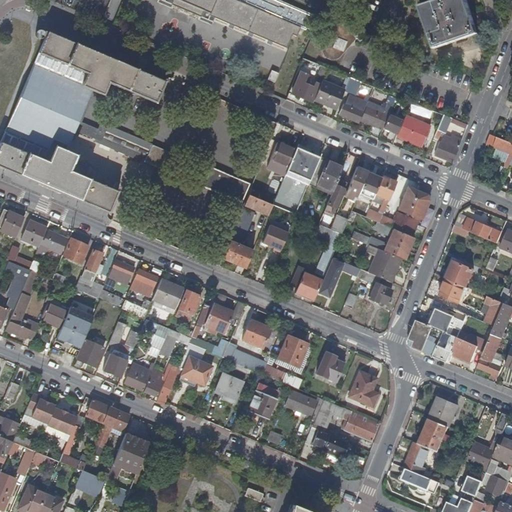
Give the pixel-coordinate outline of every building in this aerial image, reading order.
[(156,0),(155,4),(169,9),(170,6),(169,5),(171,0),(156,0)] [(171,0),(169,5),(170,6),(198,16),(200,17),(202,12),(208,14),(208,17),(213,19),(286,47),(291,34),(295,35),(299,26),(233,0),(171,0)] [(434,0),(420,5),(434,48),(479,32),(467,0),(434,0)] [(202,12),(200,17),(198,16),(196,20),(210,26),(213,19),(208,17),(208,14),(202,12)] [(345,45),(354,40),(347,29),(346,27),(345,26),(344,25),(342,24),(341,24),(339,24),(337,23),(336,24),(334,24),(333,25),(331,26),(330,27),(329,28),(329,29),(324,39),(321,47),(320,48),(320,50),(320,52),(320,53),(320,54),(321,56),(322,57),(323,59),(324,60),(325,61),(328,61),(329,62),(331,62),(333,61),(335,61),(337,60),(338,59),(339,57),(340,55),(345,45)] [(19,95),(0,139),(0,169),(107,214),(116,192),(79,177),(82,169),(74,166),(75,164),(70,162),(71,160),(61,155),(72,129),(95,139),(94,142),(161,170),(169,153),(101,124),(99,129),(76,120),(88,91),(97,94),(101,92),(104,83),(154,102),(163,81),(45,33),(19,95)] [(311,83),(317,85),(319,81),(324,69),(318,66),(311,83)] [(269,71),(266,80),(274,83),(277,73),(269,71)] [(289,93),(310,102),(311,101),(316,87),(310,85),(308,90),(299,87),(305,74),(298,71),(289,93)] [(347,78),(341,90),(352,94),(357,82),(347,78)] [(316,87),(311,101),(333,110),(341,90),(319,81),(317,85),(316,87)] [(363,104),(364,102),(346,95),(342,104),(340,103),(336,113),(353,121),(357,111),(360,112),(363,104)] [(391,109),(393,98),(387,97),(385,107),(391,109)] [(363,104),(360,112),(356,120),(375,127),(381,112),(363,104)] [(400,121),(386,115),(380,129),(394,135),(400,121)] [(462,130),(464,125),(440,116),(430,139),(434,141),(438,132),(442,134),(447,123),(462,130)] [(425,127),(401,117),(400,121),(394,135),(393,137),(417,147),(425,127)] [(450,161),(459,138),(449,134),(447,139),(441,136),(439,141),(437,141),(432,154),(450,161)] [(511,145),(487,135),(484,145),(496,150),(509,155),(504,165),(503,169),(507,170),(508,168),(511,157),(511,145)] [(268,161),(286,169),(293,151),(275,143),(268,161)] [(317,159),(294,149),(293,151),(286,169),(270,206),(293,215),(308,181),(317,159)] [(509,155),(496,150),(492,160),(504,165),(509,155)] [(341,168),(317,159),(308,181),(331,191),(334,183),(341,168)] [(366,172),(354,167),(342,198),(350,202),(352,196),(356,197),(357,194),(366,172)] [(507,170),(503,169),(499,178),(503,180),(507,170)] [(380,178),(366,172),(357,194),(371,200),(380,178)] [(394,183),(380,177),(380,178),(371,200),(370,203),(377,206),(373,214),(366,211),(364,217),(376,222),(378,223),(380,217),(394,183)] [(342,187),(334,183),(331,191),(321,214),(329,218),(342,187)] [(380,217),(378,223),(385,226),(410,237),(416,221),(418,221),(426,201),(423,196),(405,188),(391,221),(380,217)] [(270,205),(246,196),(242,207),(266,216),(270,205)] [(230,238),(243,242),(252,212),(240,207),(230,238)] [(0,233),(14,239),(22,219),(2,210),(0,216),(0,233)] [(457,213),(452,225),(467,231),(496,243),(500,233),(466,219),(466,217),(457,213)] [(345,222),(334,217),(328,230),(340,235),(343,226),(345,222)] [(21,240),(37,247),(38,244),(44,232),(45,229),(29,222),(21,240)] [(378,223),(376,222),(374,227),(383,231),(382,234),(387,236),(383,246),(348,231),(350,227),(346,226),(346,227),(343,226),(340,235),(366,246),(381,252),(382,251),(402,259),(411,239),(384,228),(385,226),(378,223)] [(328,230),(316,225),(311,236),(326,243),(311,278),(301,274),(294,289),(293,293),(312,301),(340,235),(328,230)] [(467,231),(452,225),(450,230),(465,236),(467,231)] [(278,253),(286,234),(267,226),(260,243),(271,248),(270,250),(278,253)] [(511,232),(506,230),(499,248),(511,253),(511,232)] [(44,232),(38,244),(42,246),(47,233),(44,232)] [(65,240),(47,233),(42,246),(47,248),(60,253),(65,240)] [(88,247),(70,240),(63,257),(81,265),(88,247)] [(244,269),(251,252),(228,242),(221,260),(244,269)] [(29,271),(34,274),(40,260),(42,260),(47,248),(42,246),(38,244),(37,247),(30,264),(27,271),(29,271)] [(381,252),(366,246),(364,252),(372,256),(365,273),(377,278),(388,283),(394,268),(397,268),(399,260),(381,252)] [(11,247),(5,261),(11,264),(17,250),(11,247)] [(80,276),(74,290),(96,300),(100,291),(102,287),(91,283),(102,256),(93,252),(82,277),(80,276)] [(497,261),(490,257),(485,269),(493,272),(497,261)] [(14,265),(27,271),(30,264),(17,259),(14,265)] [(11,264),(5,261),(1,269),(17,276),(10,292),(12,292),(5,307),(7,307),(13,310),(29,271),(27,271),(14,265),(11,264)] [(114,261),(108,277),(127,284),(133,269),(114,261)] [(341,266),(330,262),(316,294),(327,299),(341,266)] [(452,262),(445,279),(464,287),(466,288),(473,270),(452,262)] [(358,270),(344,264),(343,268),(356,274),(358,270)] [(287,285),(294,289),(301,274),(303,269),(295,265),(287,285)] [(391,284),(397,268),(394,268),(388,283),(391,284)] [(136,270),(128,289),(148,297),(156,278),(136,270)] [(365,273),(358,270),(356,274),(354,278),(372,286),(365,300),(374,304),(375,301),(383,304),(388,290),(374,284),(377,278),(365,273)] [(34,274),(29,271),(13,310),(4,331),(25,340),(26,337),(31,338),(37,324),(25,319),(25,321),(20,319),(29,298),(28,297),(37,275),(34,274)] [(53,273),(50,280),(61,285),(64,278),(53,273)] [(464,287),(445,279),(438,295),(457,303),(464,287)] [(159,280),(151,300),(165,306),(175,310),(184,290),(159,280)] [(117,284),(113,293),(120,296),(124,287),(117,284)] [(503,288),(498,301),(503,304),(508,291),(503,288)] [(100,291),(96,300),(115,308),(119,299),(100,291)] [(186,291),(178,309),(192,315),(199,297),(186,291)] [(355,298),(347,295),(342,306),(350,309),(355,298)] [(498,301),(486,296),(483,304),(490,306),(482,323),(493,327),(503,304),(498,301)] [(140,308),(147,310),(150,302),(144,299),(140,308)] [(119,309),(143,319),(147,310),(140,308),(123,300),(119,309)] [(65,313),(45,304),(39,319),(45,322),(45,323),(58,329),(64,314),(65,313)] [(511,307),(507,305),(503,304),(493,327),(475,369),(495,377),(499,367),(498,366),(499,363),(490,359),(510,312),(511,312),(511,307)] [(175,310),(165,306),(163,311),(173,315),(175,310)] [(212,306),(203,327),(207,329),(217,333),(222,335),(231,314),(212,306)] [(0,329),(4,331),(13,310),(7,307),(5,311),(0,324),(0,329)] [(69,309),(55,342),(77,351),(81,341),(82,340),(91,319),(69,309)] [(435,310),(428,327),(446,335),(453,317),(435,310)] [(167,329),(144,320),(140,330),(149,334),(145,345),(158,351),(159,350),(167,329)] [(428,327),(414,321),(406,341),(409,348),(445,363),(449,354),(469,363),(475,347),(455,339),(446,335),(428,327)] [(116,322),(110,337),(117,340),(124,325),(116,322)] [(270,330),(249,322),(241,342),(261,350),(270,330)] [(201,327),(195,325),(189,339),(188,341),(188,343),(205,350),(221,357),(228,342),(221,339),(218,348),(197,338),(201,327)] [(189,339),(167,329),(159,350),(167,353),(174,336),(188,341),(189,339)] [(124,343),(133,347),(138,334),(129,330),(124,343)] [(285,337),(276,359),(297,368),(306,346),(285,337)] [(77,351),(73,359),(93,368),(102,348),(91,343),(92,340),(89,339),(87,342),(82,340),(81,341),(77,351)] [(228,342),(221,357),(262,375),(265,367),(259,365),(233,354),(237,345),(228,342)] [(118,343),(115,348),(124,353),(128,347),(118,343)] [(188,343),(177,370),(182,372),(180,377),(203,386),(210,368),(199,363),(205,350),(188,343)] [(129,357),(111,349),(102,370),(119,377),(125,361),(127,361),(129,357)] [(167,353),(159,350),(158,351),(157,355),(165,358),(167,353)] [(343,361),(323,353),(314,374),(335,383),(343,361)] [(263,356),(259,365),(265,367),(265,366),(269,358),(263,356)] [(265,367),(262,375),(280,383),(284,375),(265,366),(265,367)] [(155,396),(160,383),(159,377),(161,371),(151,367),(147,377),(144,384),(146,385),(143,392),(155,396)] [(144,384),(147,377),(129,369),(123,384),(141,392),(144,384)] [(357,372),(347,397),(372,407),(377,394),(370,391),(375,379),(357,372)] [(163,404),(173,378),(166,375),(155,401),(163,404)] [(241,384),(221,375),(214,393),(234,402),(241,384)] [(8,382),(2,397),(10,401),(16,386),(8,382)] [(266,420),(274,400),(262,395),(265,388),(258,384),(246,413),(266,420)] [(308,418),(315,403),(290,392),(284,407),(308,418)] [(38,397),(30,394),(24,408),(31,411),(28,418),(45,425),(51,409),(53,406),(43,402),(37,400),(38,397)] [(437,399),(428,420),(445,428),(447,429),(456,407),(437,399)] [(107,407),(91,400),(84,417),(100,424),(107,407)] [(331,405),(321,400),(311,424),(322,428),(331,405)] [(322,428),(311,424),(310,428),(322,434),(330,414),(346,420),(349,412),(331,405),(322,428)] [(100,424),(86,455),(95,459),(100,449),(101,450),(110,429),(120,433),(128,416),(107,407),(100,424)] [(45,425),(44,426),(64,434),(71,417),(64,414),(65,413),(64,413),(60,411),(59,410),(58,412),(51,409),(45,425)] [(377,424),(349,412),(346,420),(342,430),(369,442),(377,424)] [(491,452),(493,453),(500,436),(508,418),(500,414),(493,429),(494,438),(488,451),(473,444),(466,460),(485,468),(491,452)] [(75,418),(71,417),(64,434),(67,436),(71,428),(75,418)] [(71,428),(77,430),(78,431),(82,420),(75,417),(75,418),(71,428)] [(0,437),(10,442),(17,425),(1,418),(0,419),(0,437)] [(445,428),(428,420),(417,446),(429,451),(435,453),(445,428)] [(468,425),(464,436),(472,439),(476,428),(468,425)] [(67,436),(60,452),(64,454),(63,456),(65,457),(77,430),(71,428),(67,436)] [(322,434),(310,428),(304,443),(340,458),(346,444),(322,434)] [(265,440),(277,444),(280,434),(269,430),(265,440)] [(14,433),(11,440),(26,446),(29,439),(14,433)] [(123,433),(112,460),(136,470),(147,443),(123,433)] [(511,441),(500,436),(493,453),(491,457),(511,466),(511,441)] [(0,453),(4,455),(6,451),(10,442),(0,437),(0,453)] [(16,445),(10,442),(6,451),(20,458),(24,448),(16,445)] [(417,446),(413,444),(403,469),(404,470),(421,477),(423,470),(421,469),(429,451),(417,446)] [(44,457),(34,452),(30,462),(40,466),(44,457)] [(60,452),(56,462),(79,472),(81,467),(82,465),(74,461),(65,457),(63,456),(64,454),(60,452)] [(74,461),(82,465),(84,461),(86,457),(77,454),(74,461)] [(136,470),(112,460),(110,464),(135,474),(136,470)] [(490,477),(505,483),(507,484),(511,474),(499,469),(500,466),(497,464),(495,468),(487,465),(484,474),(490,477)] [(97,480),(102,482),(108,469),(105,468),(103,472),(100,471),(97,480)] [(421,477),(404,470),(400,481),(427,492),(428,490),(434,492),(438,484),(421,477)] [(15,479),(0,472),(0,511),(1,511),(15,479)] [(477,488),(480,482),(467,477),(461,491),(465,492),(457,509),(446,505),(443,511),(442,511),(467,511),(473,499),(477,488)] [(505,483),(490,477),(484,491),(493,495),(492,498),(497,500),(505,483)] [(445,481),(443,486),(451,489),(453,484),(445,481)] [(511,485),(507,484),(503,493),(509,495),(511,492),(511,491),(511,485)] [(22,511),(34,511),(43,493),(26,486),(16,509),(22,511)] [(261,494),(246,488),(243,496),(259,502),(261,494)] [(477,488),(473,499),(475,500),(484,503),(486,504),(488,499),(479,496),(481,490),(477,488)] [(55,511),(61,501),(43,493),(34,511),(55,511)] [(480,511),(484,503),(475,500),(469,511),(480,511)] [(511,511),(511,508),(499,503),(495,511),(511,511)]
